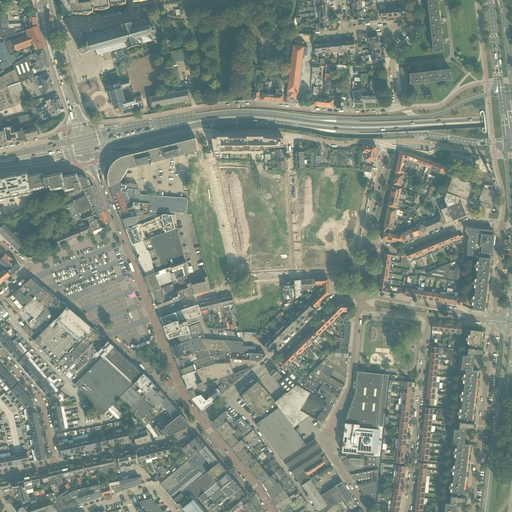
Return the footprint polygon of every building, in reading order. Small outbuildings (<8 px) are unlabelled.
[(62,0),(63,0),(61,1),(63,16),(75,14),(74,13),(79,12),(79,14),(93,12),(93,8),(95,8),(95,10),(110,7),(109,3),(111,3),(111,5),(126,3),(125,0),(91,0),(91,1),(79,2),(78,0),(62,0)] [(428,0),(430,11),(439,10),(437,0),(428,0)] [(387,19),(386,9),(381,10),(380,7),(377,7),(378,14),(381,14),(381,19),(387,19)] [(439,10),(430,11),(432,31),(441,30),(439,10)] [(363,13),(353,14),(354,20),(359,19),(360,22),(370,21),(370,18),(363,19),(363,13)] [(0,39),(4,38),(36,26),(36,17),(32,18),(32,15),(23,15),(23,18),(23,19),(21,19),(21,22),(25,22),(25,28),(8,29),(0,29),(0,39)] [(98,33),(97,31),(96,31),(94,32),(93,32),(94,34),(93,34),(92,33),(91,33),(92,35),(86,36),(85,36),(86,37),(87,42),(80,44),(79,43),(78,44),(79,45),(81,54),(81,55),(82,55),(83,54),(90,52),(92,53),(92,52),(93,51),(96,50),(98,55),(97,56),(98,57),(99,55),(100,55),(101,57),(104,56),(103,54),(104,54),(105,55),(106,55),(105,53),(110,52),(111,53),(112,53),(111,52),(116,50),(117,52),(118,51),(117,50),(122,49),(123,50),(124,50),(123,48),(128,47),(129,47),(128,49),(129,48),(138,46),(140,46),(140,45),(139,45),(138,44),(143,43),(143,44),(144,44),(144,43),(147,43),(148,43),(148,42),(151,41),(151,42),(152,42),(151,41),(152,41),(152,42),(153,42),(154,41),(155,41),(155,40),(154,40),(154,39),(156,38),(157,38),(156,38),(155,34),(156,34),(156,33),(155,33),(156,31),(157,30),(156,30),(155,26),(155,25),(153,24),(153,23),(152,23),(151,19),(151,18),(150,19),(148,19),(148,18),(148,17),(147,18),(145,19),(145,18),(144,18),(144,19),(141,20),(141,19),(140,19),(140,20),(137,21),(137,20),(136,21),(137,22),(133,23),(132,23),(133,21),(133,20),(132,22),(123,24),(122,23),(121,24),(122,25),(123,26),(117,28),(117,26),(116,26),(116,28),(111,29),(111,28),(110,28),(110,30),(105,31),(105,30),(104,30),(104,31),(99,33),(99,31),(98,32),(98,33)] [(8,18),(0,18),(0,22),(0,29),(8,29),(8,18)] [(320,24),(315,24),(316,25),(316,31),(323,31),(323,29),(330,29),(329,23),(320,24)] [(36,26),(4,38),(9,54),(15,52),(15,51),(32,44),(41,41),(42,41),(38,31),(36,26)] [(441,30),(432,31),(434,52),(443,51),(441,30)] [(370,41),(370,44),(379,43),(379,37),(373,37),(373,33),(364,34),(364,39),(367,38),(368,40),(369,41),(370,41)] [(349,41),(350,50),(350,53),(356,52),(356,55),(359,55),(359,52),(359,50),(358,48),(358,45),(355,46),(354,40),(349,41)] [(44,48),(41,41),(32,44),(34,48),(29,49),(31,52),(44,48)] [(297,100),(302,59),(304,59),(305,56),(307,56),(308,48),(304,47),(303,47),(304,42),(295,41),(294,46),(293,46),(289,77),(288,78),(288,82),(289,82),(287,99),(290,99),(294,100),(297,100)] [(4,42),(0,43),(0,52),(4,63),(0,63),(0,64),(2,70),(8,68),(7,65),(17,62),(14,54),(9,56),(4,42)] [(174,52),(168,53),(169,57),(170,63),(176,62),(179,62),(190,59),(189,53),(188,49),(174,52)] [(34,56),(27,58),(29,64),(36,61),(44,58),(41,51),(38,52),(33,54),(34,56)] [(381,54),(371,55),(368,56),(369,61),(367,61),(367,64),(376,63),(376,60),(381,60),(381,54)] [(13,65),(14,69),(18,79),(28,76),(34,74),(32,69),(30,70),(28,64),(29,64),(27,58),(27,57),(13,65)] [(37,63),(31,65),(34,71),(39,69),(40,71),(46,69),(48,68),(45,60),(44,58),(36,61),(37,63)] [(176,62),(170,63),(174,86),(181,85),(176,62)] [(336,74),(347,75),(348,66),(337,65),(336,74)] [(18,79),(14,69),(0,77),(0,110),(3,109),(3,110),(3,109),(11,106),(12,107),(20,103),(26,101),(22,90),(19,82),(18,79)] [(451,70),(430,72),(431,82),(452,79),(451,70)] [(45,73),(34,77),(35,80),(38,87),(40,86),(41,85),(41,88),(43,87),(45,93),(50,91),(54,90),(52,84),(51,81),(47,72),(45,73)] [(431,82),(430,72),(410,75),(411,84),(431,82)] [(322,106),(327,107),(329,93),(329,89),(329,88),(330,82),(330,78),(326,77),(325,93),(326,93),(325,99),(323,98),(322,106)] [(353,83),(352,83),(353,93),(353,97),(353,98),(354,98),(354,103),(355,103),(354,103),(362,103),(361,92),(361,81),(360,81),(360,78),(354,78),(354,81),(353,82),(353,83)] [(254,95),(253,100),(259,101),(262,101),(262,97),(259,97),(259,96),(260,90),(260,89),(257,88),(258,81),(258,80),(258,79),(255,79),(254,92),(254,95)] [(109,91),(115,109),(124,107),(125,111),(136,108),(135,104),(134,99),(126,101),(122,88),(131,85),(129,81),(122,83),(122,80),(115,82),(116,84),(108,87),(110,91),(109,91)] [(361,92),(362,103),(362,104),(363,104),(363,103),(376,102),(375,97),(376,97),(374,82),(369,82),(371,94),(363,94),(363,92),(361,92)] [(149,97),(150,103),(151,108),(191,100),(189,90),(149,97)] [(28,105),(29,109),(31,116),(48,109),(48,111),(50,110),(51,115),(55,113),(64,111),(63,107),(62,107),(61,108),(58,101),(59,101),(60,100),(59,98),(58,97),(56,98),(55,99),(53,100),(51,95),(44,98),(46,106),(37,109),(35,104),(40,102),(38,99),(27,103),(28,105)] [(336,108),(343,109),(343,103),(345,103),(345,97),(337,97),(336,108)] [(24,115),(18,117),(21,124),(26,123),(25,118),(24,116),(24,115)] [(3,131),(6,143),(12,142),(12,141),(10,133),(11,133),(9,125),(14,124),(13,118),(1,121),(3,131)] [(29,125),(28,126),(31,137),(37,135),(34,122),(29,124),(29,125)] [(25,138),(31,137),(28,126),(22,127),(25,138)] [(20,131),(17,132),(19,140),(19,141),(25,139),(25,138),(22,127),(22,128),(19,129),(20,131)] [(17,132),(16,132),(11,133),(10,133),(12,141),(19,140),(17,132)] [(217,138),(212,138),(215,158),(218,158),(221,158),(221,157),(221,155),(221,154),(221,151),(265,151),(265,148),(284,147),(284,144),(284,139),(278,138),(265,136),(246,136),(217,137),(217,138)] [(108,183),(110,187),(119,183),(120,183),(128,169),(172,158),(198,151),(196,138),(173,144),(173,145),(170,146),(169,146),(168,145),(164,146),(162,147),(160,147),(145,151),(145,152),(141,153),(140,152),(121,157),(121,158),(120,158),(118,159),(117,160),(115,162),(114,163),(113,165),(112,166),(111,168),(110,170),(109,171),(109,173),(109,175),(108,177),(108,179),(109,181),(109,183),(108,183)] [(366,159),(366,160),(374,161),(376,148),(375,147),(375,146),(369,145),(367,159),(366,159)] [(398,163),(396,174),(403,175),(404,172),(403,172),(404,169),(402,168),(403,163),(405,163),(404,165),(406,165),(406,163),(410,154),(408,153),(401,151),(400,152),(398,163)] [(408,166),(410,167),(415,155),(410,154),(406,163),(408,164),(408,166)] [(415,155),(410,167),(412,168),(413,166),(416,167),(420,157),(415,155)] [(418,167),(415,175),(417,176),(424,159),(420,157),(416,167),(418,167)] [(417,176),(416,180),(419,181),(422,172),(422,171),(423,167),(426,167),(429,160),(424,159),(417,176)] [(203,162),(193,164),(198,184),(199,188),(199,189),(196,189),(197,194),(199,194),(217,274),(215,275),(209,276),(211,286),(212,286),(217,285),(224,283),(222,274),(229,272),(209,186),(208,181),(203,162)] [(429,174),(428,176),(433,178),(433,176),(438,164),(433,162),(429,174)] [(433,176),(433,178),(434,179),(434,178),(437,179),(440,173),(442,166),(438,164),(433,176)] [(447,167),(442,166),(440,173),(437,179),(435,184),(437,185),(440,178),(443,179),(444,174),(447,167)] [(296,185),(295,185),(296,193),(304,192),(306,213),(297,214),(297,222),(299,222),(300,244),(301,244),(301,253),(322,252),(322,243),(319,243),(315,169),(296,170),(296,185)] [(286,171),(267,172),(270,246),(268,246),(268,255),(289,253),(289,245),(290,245),(288,223),(290,222),(290,214),(281,215),(280,194),(288,193),(288,185),(287,185),(286,171)] [(0,199),(29,194),(30,194),(30,191),(27,175),(26,173),(20,174),(20,175),(15,175),(9,176),(4,177),(4,178),(0,178),(0,199)] [(61,177),(61,173),(60,173),(58,174),(58,173),(51,174),(51,175),(50,175),(50,176),(47,176),(46,176),(45,176),(45,175),(43,175),(42,176),(41,173),(37,174),(36,174),(37,174),(31,175),(30,174),(27,175),(30,191),(48,187),(49,191),(63,188),(64,192),(74,190),(74,191),(81,188),(89,184),(87,179),(79,175),(76,176),(75,174),(71,175),(71,174),(65,175),(65,176),(61,177)] [(459,217),(460,218),(472,213),(467,200),(465,199),(466,197),(468,198),(473,184),(466,181),(466,183),(459,180),(460,179),(453,176),(444,199),(445,202),(439,205),(446,224),(453,221),(453,219),(459,217)] [(110,187),(113,195),(121,192),(141,193),(137,184),(119,183),(110,187)] [(85,196),(96,192),(93,185),(88,187),(82,189),(85,196)] [(496,192),(491,191),(492,186),(484,185),(478,201),(492,207),(496,196),(495,195),(496,192)] [(393,187),(392,192),(404,194),(404,195),(405,195),(407,195),(408,195),(408,194),(406,194),(406,193),(403,193),(403,192),(401,191),(401,188),(398,188),(393,187)] [(73,201),(73,202),(76,208),(99,198),(96,192),(85,196),(73,201)] [(113,195),(116,202),(124,199),(124,200),(129,199),(129,201),(131,202),(188,206),(188,198),(185,197),(156,195),(156,194),(141,193),(121,192),(113,195)] [(392,192),(391,197),(401,199),(402,199),(404,200),(406,200),(407,195),(405,195),(404,195),(404,194),(392,192)] [(32,198),(35,205),(46,201),(43,194),(32,198)] [(391,197),(389,202),(405,205),(406,200),(404,200),(402,199),(401,199),(391,197)] [(76,208),(78,214),(90,209),(90,210),(92,209),(91,208),(101,204),(99,198),(76,208)] [(116,202),(120,212),(128,209),(129,209),(135,209),(145,210),(163,212),(168,212),(187,213),(188,206),(131,202),(129,201),(129,199),(124,200),(124,199),(116,202)] [(81,236),(92,232),(90,226),(89,224),(91,223),(89,217),(81,220),(78,214),(76,208),(73,202),(66,205),(73,220),(77,228),(81,236)] [(90,210),(92,214),(104,210),(101,204),(91,208),(92,209),(90,210)] [(332,207),(328,236),(332,236),(335,213),(340,214),(341,208),(332,207)] [(388,208),(387,213),(399,216),(400,216),(402,216),(402,215),(403,214),(400,213),(400,211),(397,210),(393,209),(388,208)] [(429,208),(427,209),(435,229),(439,227),(435,216),(432,217),(431,215),(429,208)] [(120,212),(123,220),(137,214),(163,213),(163,212),(145,210),(135,209),(129,209),(128,209),(120,212)] [(426,217),(425,217),(425,220),(430,230),(435,229),(427,209),(425,210),(428,217),(426,218),(426,217)] [(91,223),(96,220),(99,219),(99,220),(107,217),(104,211),(96,214),(89,217),(91,223)] [(168,214),(168,212),(163,212),(163,213),(137,214),(123,220),(126,229),(138,224),(154,218),(160,216),(164,214),(165,214),(168,214)] [(12,217),(15,223),(23,219),(20,213),(12,217)] [(436,213),(434,214),(435,216),(439,227),(444,225),(442,220),(442,218),(440,214),(437,215),(437,214),(436,214),(436,213)] [(138,224),(126,229),(127,229),(127,231),(129,235),(132,243),(133,245),(146,240),(142,230),(140,230),(140,228),(141,228),(143,228),(149,226),(149,225),(150,224),(151,225),(157,223),(157,222),(158,222),(160,221),(163,227),(164,226),(165,227),(163,228),(165,232),(176,228),(174,224),(174,222),(172,215),(164,214),(160,216),(154,218),(138,225),(138,224)] [(109,223),(109,221),(107,217),(99,220),(99,219),(96,220),(100,229),(108,225),(109,223)] [(423,219),(420,220),(420,221),(421,222),(422,226),(423,228),(425,232),(430,230),(425,220),(425,217),(423,218),(423,219)] [(92,232),(97,230),(100,229),(96,220),(91,223),(89,224),(90,226),(92,232)] [(419,221),(414,223),(416,227),(419,235),(424,233),(422,228),(421,226),(419,221)] [(411,223),(409,224),(414,237),(419,235),(416,227),(413,228),(412,224),(412,225),(411,223)] [(0,227),(0,234),(17,250),(28,238),(24,235),(20,240),(3,224),(0,227)] [(408,230),(406,230),(410,239),(414,237),(409,224),(406,225),(408,230)] [(146,273),(144,273),(145,275),(145,276),(186,261),(181,244),(181,242),(179,235),(177,228),(176,228),(165,232),(146,240),(133,245),(133,246),(134,247),(135,247),(136,247),(138,251),(141,259),(146,273)] [(403,232),(401,232),(402,232),(402,234),(405,241),(410,239),(406,230),(405,228),(403,228),(402,229),(403,232)] [(467,256),(479,257),(490,258),(493,231),(489,231),(489,230),(489,231),(485,230),(486,230),(485,230),(482,230),(482,229),(481,229),(481,230),(478,229),(474,229),(474,228),(474,229),(471,228),(468,228),(465,229),(468,237),(467,256)] [(77,229),(69,232),(72,240),(80,237),(77,229)] [(69,232),(62,235),(65,243),(72,240),(69,232)] [(457,232),(452,234),(456,244),(461,241),(460,238),(463,237),(462,233),(459,235),(457,232)] [(65,243),(62,235),(61,236),(61,235),(58,236),(57,234),(54,236),(58,246),(65,243)] [(452,234),(446,237),(450,246),(456,244),(452,234)] [(446,237),(440,239),(444,249),(450,246),(446,237)] [(440,239),(434,241),(438,251),(444,249),(440,239)] [(434,241),(428,244),(432,253),(438,251),(434,241)] [(428,244),(423,246),(427,256),(432,253),(428,244)] [(423,246),(417,249),(421,258),(427,256),(423,246)] [(417,249),(411,251),(415,261),(421,258),(417,249)] [(415,261),(411,251),(405,253),(409,263),(415,261)] [(4,254),(0,259),(0,262),(9,270),(6,272),(9,276),(20,267),(4,254)] [(475,265),(475,266),(475,267),(476,267),(478,267),(478,268),(477,275),(489,276),(488,276),(489,272),(489,273),(490,269),(489,269),(489,266),(490,266),(491,262),(490,262),(490,259),(491,259),(490,258),(479,257),(478,265),(477,264),(476,264),(475,265)] [(145,276),(151,292),(188,278),(187,276),(189,275),(186,261),(145,276)] [(427,273),(427,275),(449,279),(460,281),(463,265),(457,264),(455,271),(449,270),(451,263),(427,273)] [(0,274),(3,277),(5,280),(9,276),(4,269),(0,272),(0,274)] [(473,282),(473,284),(474,284),(476,285),(475,292),(487,294),(487,293),(486,293),(487,290),(488,286),(487,286),(487,284),(488,284),(489,280),(488,280),(488,276),(489,276),(477,275),(476,282),(475,282),(474,282),(473,282)] [(194,280),(195,284),(193,284),(192,284),(194,294),(196,294),(208,291),(211,290),(207,276),(194,280)] [(37,282),(32,277),(17,290),(25,297),(37,282)] [(151,292),(155,303),(165,299),(165,297),(168,296),(177,292),(177,291),(180,290),(179,288),(184,286),(183,284),(189,282),(188,278),(151,292)] [(320,288),(320,289),(321,288),(324,288),(324,285),(329,285),(329,278),(314,279),(314,284),(317,284),(317,286),(320,286),(320,288)] [(313,284),(314,284),(314,279),(300,280),(301,290),(311,289),(311,285),(313,285),(313,284)] [(43,287),(37,282),(25,297),(17,290),(11,295),(15,299),(16,300),(22,306),(24,307),(29,302),(43,287)] [(186,289),(185,289),(186,290),(186,289),(187,292),(185,293),(186,297),(195,294),(194,294),(192,284),(191,282),(190,283),(187,284),(187,285),(185,286),(186,289)] [(278,282),(259,283),(260,295),(279,294),(278,282)] [(320,295),(318,297),(321,301),(329,293),(329,285),(324,285),(324,288),(321,288),(320,289),(319,291),(321,293),(319,294),(320,295)] [(177,292),(180,300),(186,297),(185,293),(187,292),(186,289),(186,290),(185,289),(186,289),(185,286),(184,286),(179,288),(180,290),(177,291),(177,292)] [(49,292),(43,287),(29,302),(24,307),(32,316),(36,310),(34,309),(49,292)] [(43,310),(54,297),(49,292),(34,309),(36,310),(32,316),(35,319),(43,310)] [(165,299),(155,303),(157,308),(180,300),(177,292),(168,296),(165,297),(165,299)] [(471,300),(471,301),(471,302),(472,302),(474,302),(474,303),(473,310),(485,311),(484,311),(485,307),(486,304),(485,303),(485,301),(486,301),(486,297),(486,294),(487,294),(475,292),(474,299),(473,299),(472,299),(471,299),(471,300)] [(232,296),(227,297),(229,305),(228,305),(230,312),(231,314),(232,314),(234,313),(236,313),(235,306),(233,307),(232,304),(234,304),(234,303),(233,301),(232,296)] [(274,296),(263,307),(265,309),(276,298),(274,296)] [(43,310),(35,319),(40,324),(45,319),(47,317),(49,315),(52,312),(55,308),(54,308),(55,307),(56,308),(58,305),(61,302),(55,297),(54,297),(43,310)] [(227,297),(220,299),(224,313),(230,312),(228,305),(229,305),(227,297)] [(321,301),(318,297),(311,304),(315,307),(321,301)] [(257,298),(235,303),(238,315),(258,310),(258,312),(263,311),(260,300),(257,301),(257,298)] [(220,299),(214,300),(215,308),(220,307),(221,313),(222,315),(224,315),(224,313),(220,299)] [(299,299),(297,300),(298,301),(298,302),(309,313),(313,309),(307,302),(305,305),(299,299)] [(16,300),(13,303),(19,309),(22,306),(16,300)] [(214,300),(207,302),(209,310),(213,309),(214,313),(215,313),(216,312),(215,308),(214,300)] [(301,309),(299,311),(305,317),(309,313),(298,302),(298,301),(297,300),(294,302),(301,309)] [(49,315),(54,319),(66,306),(61,302),(58,305),(56,308),(55,307),(54,308),(55,308),(52,312),(49,315)] [(207,302),(200,303),(200,304),(201,308),(202,312),(206,310),(207,315),(208,315),(209,322),(212,321),(213,321),(211,315),(211,314),(210,314),(209,310),(207,302)] [(339,303),(333,309),(340,315),(343,312),(343,303),(339,303)] [(0,313),(2,316),(4,318),(8,314),(6,312),(7,312),(0,304),(0,313)] [(194,306),(189,308),(193,317),(197,322),(199,321),(197,315),(199,315),(201,314),(198,305),(196,305),(194,306)] [(56,365),(57,364),(59,362),(84,336),(85,338),(92,329),(66,306),(54,319),(41,334),(33,341),(56,365)] [(165,327),(165,329),(173,326),(178,326),(187,326),(197,322),(193,317),(189,308),(187,308),(161,318),(165,327)] [(293,309),(291,311),(301,321),(305,317),(299,311),(296,313),(293,309)] [(332,312),(330,313),(340,323),(341,321),(338,317),(340,315),(333,309),(332,311),(332,312)] [(291,311),(289,313),(290,314),(292,317),(291,318),(290,318),(297,325),(301,321),(291,311)] [(326,317),(325,317),(328,321),(331,324),(332,323),(334,325),(336,323),(337,325),(340,323),(330,313),(328,315),(327,315),(326,317)] [(325,317),(321,321),(331,331),(333,329),(329,326),(331,324),(328,321),(325,317)] [(286,318),(284,319),(293,328),(294,327),(295,327),(297,325),(290,318),(288,320),(286,318)] [(284,324),(283,326),(289,332),(293,328),(284,319),(282,322),(284,324)] [(318,325),(321,329),(323,331),(325,329),(329,333),(331,331),(321,321),(321,322),(320,323),(319,323),(318,324),(318,325)] [(165,329),(169,339),(177,336),(189,333),(204,334),(203,333),(199,323),(188,327),(187,326),(178,326),(173,326),(165,329)] [(26,325),(22,329),(33,340),(36,336),(26,325)] [(278,325),(276,327),(285,336),(287,334),(288,333),(289,332),(283,326),(281,328),(278,325)] [(315,328),(313,329),(323,339),(325,337),(321,333),(323,332),(323,331),(321,329),(318,325),(317,326),(316,326),(315,327),(315,328)] [(266,326),(263,329),(265,331),(268,335),(277,344),(281,340),(275,334),(273,336),(270,333),(266,330),(268,328),(266,326)] [(277,332),(275,334),(281,340),(282,340),(283,339),(283,338),(285,336),(276,327),(274,329),(277,332)] [(84,336),(59,362),(66,370),(92,342),(99,334),(92,329),(85,338),(84,336)] [(311,331),(309,333),(318,342),(320,340),(322,342),(324,340),(323,339),(313,329),(311,331)] [(466,338),(466,340),(467,340),(468,341),(469,341),(469,342),(468,348),(470,349),(470,348),(480,349),(480,346),(481,346),(481,342),(480,342),(481,340),(482,340),(482,336),(481,336),(482,332),(482,333),(482,332),(471,331),(470,338),(468,338),(467,338),(466,338)] [(7,332),(0,337),(0,341),(2,344),(9,338),(9,337),(10,336),(7,332)] [(169,339),(172,346),(180,343),(180,344),(195,338),(205,339),(204,335),(204,334),(189,333),(177,336),(169,339)] [(316,344),(318,342),(309,333),(307,334),(307,335),(306,337),(315,346),(317,344),(316,344)] [(103,338),(99,334),(92,342),(66,370),(63,373),(66,375),(69,371),(76,365),(77,366),(85,356),(85,357),(94,347),(103,338)] [(266,337),(264,339),(273,348),(275,346),(277,344),(268,335),(267,335),(266,337)] [(302,340),(304,342),(305,343),(304,344),(305,345),(307,347),(308,346),(308,347),(312,350),(315,346),(306,337),(304,338),(303,338),(302,339),(302,340)] [(5,348),(12,342),(9,338),(2,344),(5,348)] [(76,365),(69,371),(73,375),(79,369),(86,362),(92,356),(101,347),(106,341),(103,338),(94,347),(90,352),(85,357),(85,356),(77,366),(76,365)] [(200,349),(221,351),(242,353),(255,353),(256,347),(243,346),(243,342),(205,339),(195,338),(180,344),(180,343),(172,346),(176,357),(185,354),(186,355),(187,354),(187,353),(192,351),(192,352),(200,349)] [(273,348),(264,339),(261,343),(266,348),(269,352),(273,348)] [(12,342),(5,348),(8,352),(17,344),(18,344),(15,340),(12,342)] [(299,343),(298,345),(307,354),(312,359),(315,357),(309,352),(308,352),(310,350),(307,347),(305,345),(304,344),(305,343),(304,342),(302,340),(302,341),(301,341),(300,341),(299,342),(299,343)] [(113,346),(106,341),(101,347),(92,356),(96,359),(100,356),(102,358),(108,352),(113,346)] [(12,356),(21,348),(17,344),(8,352),(12,356)] [(295,346),(294,348),(300,354),(302,353),(305,356),(306,355),(307,354),(298,345),(296,346),(295,346)] [(114,347),(113,346),(108,352),(102,358),(74,384),(78,388),(105,363),(107,361),(108,362),(109,361),(111,363),(113,360),(111,359),(117,353),(118,351),(114,347)] [(21,348),(12,356),(16,360),(24,353),(27,351),(23,347),(21,348)] [(303,357),(300,354),(294,348),(292,349),(292,350),(290,352),(300,361),(302,360),(301,359),(303,357)] [(461,370),(466,370),(471,371),(471,370),(473,354),(475,355),(475,354),(477,354),(482,354),(483,354),(483,350),(480,349),(470,348),(470,349),(469,354),(468,353),(468,356),(463,355),(463,356),(463,358),(462,358),(461,367),(462,367),(462,369),(461,369),(461,370)] [(214,357),(220,358),(221,351),(200,349),(192,352),(187,354),(186,355),(184,355),(177,358),(181,369),(210,358),(214,357)] [(335,357),(348,358),(348,350),(336,349),(335,349),(334,350),(331,353),(335,357)] [(118,351),(117,353),(111,359),(113,360),(111,363),(109,361),(108,362),(107,361),(105,363),(78,388),(82,393),(123,359),(125,358),(118,351)] [(241,360),(254,361),(259,361),(265,355),(265,354),(255,354),(255,353),(242,353),(221,351),(220,358),(241,360)] [(25,354),(17,361),(20,366),(27,360),(29,358),(30,358),(32,356),(28,352),(25,354)] [(287,356),(286,356),(289,360),(292,362),(292,361),(295,364),(297,363),(298,363),(298,364),(300,366),(302,364),(300,361),(290,352),(289,353),(288,353),(287,354),(287,355),(287,356)] [(325,359),(329,361),(346,371),(348,358),(335,357),(331,353),(326,358),(325,359)] [(282,359),(282,360),(292,370),(295,373),(297,372),(293,368),(295,366),(292,362),(289,360),(286,356),(286,357),(285,357),(284,358),(282,360),(282,359)] [(27,360),(20,366),(24,370),(31,364),(33,362),(30,358),(29,358),(27,360)] [(140,371),(127,359),(125,358),(123,359),(82,393),(103,415),(107,410),(112,405),(115,401),(119,398),(130,386),(142,373),(141,373),(140,371)] [(210,358),(181,369),(183,374),(215,363),(214,360),(213,358),(210,358)] [(312,371),(310,373),(337,388),(341,391),(344,385),(340,383),(329,377),(331,376),(333,371),(333,370),(332,369),(326,366),(329,361),(325,359),(323,361),(318,366),(315,369),(312,371)] [(290,371),(292,370),(282,360),(278,363),(284,369),(283,369),(284,370),(286,372),(288,370),(290,371)] [(329,361),(326,366),(332,369),(333,370),(341,374),(346,377),(346,371),(329,361)] [(183,374),(189,390),(218,380),(232,374),(234,374),(230,363),(215,363),(183,374)] [(27,374),(34,368),(31,364),(24,370),(27,374)] [(28,374),(27,374),(31,378),(40,370),(37,366),(34,368),(28,374)] [(275,366),(242,396),(253,409),(278,387),(272,379),(280,372),(275,366)] [(232,374),(218,380),(227,390),(250,370),(248,368),(234,374),(232,374)] [(40,370),(31,378),(34,382),(41,376),(44,374),(40,370)] [(462,378),(462,379),(462,380),(463,380),(465,380),(465,381),(464,387),(476,389),(475,389),(475,385),(476,385),(477,381),(476,381),(476,379),(477,379),(478,375),(477,375),(477,372),(478,372),(478,371),(473,371),(471,370),(471,371),(466,370),(465,377),(464,377),(463,377),(462,378)] [(358,371),(357,384),(380,386),(376,426),(377,426),(383,427),(389,375),(358,371)] [(0,383),(2,382),(3,381),(9,376),(6,372),(0,377),(0,383)] [(119,398),(130,409),(153,384),(152,383),(142,373),(130,386),(119,398)] [(288,375),(278,384),(287,395),(298,385),(288,375)] [(9,376),(3,381),(2,382),(5,385),(6,385),(12,380),(9,376)] [(45,380),(41,376),(34,382),(38,386),(45,380)] [(38,386),(41,390),(51,382),(53,381),(49,377),(47,379),(46,379),(45,380),(39,385),(38,386)] [(12,380),(6,385),(5,385),(9,389),(16,383),(13,380),(12,380)] [(189,390),(192,398),(218,388),(223,393),(227,390),(218,380),(189,390)] [(51,382),(41,390),(45,395),(52,389),(55,386),(51,382)] [(10,390),(13,394),(20,388),(17,384),(10,390)] [(130,409),(129,409),(133,413),(160,391),(160,390),(159,390),(154,385),(153,384),(130,409)] [(460,395),(460,396),(460,397),(461,397),(462,397),(463,397),(462,404),(474,406),(473,406),(473,402),(474,402),(475,398),(474,398),(474,396),(475,396),(476,392),(475,392),(475,389),(476,389),(464,387),(463,394),(461,394),(460,395)] [(20,388),(13,394),(16,398),(17,398),(23,392),(20,389),(20,388)] [(218,388),(192,398),(202,411),(223,393),(218,388)] [(49,399),(56,393),(52,389),(45,395),(49,399)] [(133,413),(139,419),(148,412),(160,403),(159,402),(165,397),(160,391),(133,413)] [(357,391),(347,417),(355,418),(354,423),(372,425),(375,392),(357,391)] [(23,392),(17,398),(16,398),(19,402),(20,401),(22,400),(26,396),(23,392)] [(50,400),(50,403),(59,402),(59,400),(61,399),(56,393),(49,399),(50,400)] [(257,416),(253,420),(288,467),(290,466),(319,511),(354,511),(359,509),(353,501),(348,504),(342,496),(337,487),(332,491),(325,480),(336,474),(314,439),(328,414),(315,406),(317,402),(309,398),(300,393),(289,414),(295,417),(294,419),(283,427),(270,408),(262,414),(263,416),(259,419),(257,416)] [(23,406),(23,405),(27,402),(30,400),(26,396),(22,400),(20,401),(19,402),(23,406)] [(170,403),(169,402),(168,403),(167,402),(168,401),(166,398),(166,397),(165,397),(159,402),(160,403),(148,412),(139,419),(144,424),(170,403)] [(26,410),(27,409),(32,405),(33,404),(30,400),(27,402),(23,405),(23,406),(26,410)] [(172,406),(170,403),(144,424),(145,426),(148,423),(151,428),(175,409),(174,407),(172,408),(172,406)] [(32,405),(27,409),(26,410),(27,410),(27,415),(37,413),(35,406),(33,404),(32,405)] [(458,412),(457,413),(458,414),(459,414),(461,415),(460,422),(461,422),(471,423),(471,420),(472,420),(473,416),(472,416),(472,413),(473,413),(473,410),(473,409),(473,406),(474,406),(462,404),(461,411),(461,412),(459,412),(458,412)] [(112,405),(107,410),(119,421),(123,416),(116,409),(112,405)] [(158,436),(163,435),(159,430),(173,419),(179,414),(178,413),(177,414),(176,413),(177,411),(175,409),(151,428),(158,436)] [(214,425),(217,429),(232,416),(226,410),(214,421),(214,425)] [(167,435),(168,435),(170,434),(171,434),(174,433),(176,432),(179,431),(181,430),(184,428),(186,427),(188,426),(189,425),(181,416),(179,414),(173,419),(159,430),(163,435),(164,436),(164,435),(166,434),(167,435)] [(217,429),(221,434),(221,433),(236,421),(232,416),(217,429)] [(241,417),(236,421),(221,433),(225,439),(239,427),(241,429),(247,424),(241,417)] [(455,443),(457,444),(463,444),(464,428),(466,428),(468,428),(474,427),(474,428),(474,424),(471,423),(461,422),(461,427),(459,427),(459,429),(457,429),(457,428),(455,428),(455,429),(454,429),(455,429),(455,431),(454,431),(453,440),(454,441),(453,443),(454,443),(454,444),(455,444),(455,443)] [(342,450),(342,453),(357,454),(357,452),(374,453),(374,456),(380,457),(383,427),(377,426),(376,429),(360,427),(360,425),(351,424),(345,423),(345,426),(344,426),(345,426),(344,429),(344,432),(343,443),(343,444),(342,446),(342,447),(343,447),(342,449),(342,450)] [(225,439),(233,447),(253,430),(248,424),(247,424),(241,429),(239,427),(225,439)] [(139,432),(142,441),(148,439),(146,431),(145,431),(145,430),(144,430),(143,428),(142,429),(142,428),(142,427),(142,426),(141,426),(140,426),(139,426),(138,426),(136,428),(138,430),(139,432)] [(131,431),(130,432),(132,435),(133,436),(134,439),(134,440),(135,443),(142,441),(139,432),(138,430),(136,428),(136,429),(135,429),(131,431)] [(237,452),(238,451),(257,436),(253,430),(233,447),(237,452)] [(84,435),(82,435),(83,438),(86,449),(91,448),(89,439),(88,437),(88,434),(84,435)] [(178,446),(176,447),(177,448),(179,451),(180,451),(181,453),(182,452),(185,455),(181,457),(185,463),(193,457),(189,452),(201,441),(197,436),(196,435),(194,436),(190,440),(188,442),(185,443),(182,445),(178,446)] [(238,451),(243,458),(261,442),(262,442),(257,436),(238,451)] [(62,439),(57,440),(58,443),(60,455),(65,454),(62,440),(62,439)] [(67,439),(62,440),(65,454),(70,453),(68,442),(67,439)] [(206,446),(201,441),(189,452),(193,457),(206,446)] [(243,458),(248,464),(267,449),(261,442),(243,458)] [(453,452),(453,453),(454,453),(455,454),(456,454),(455,461),(467,462),(466,462),(467,459),(468,459),(468,455),(467,455),(468,452),(469,449),(468,449),(468,445),(469,445),(465,444),(463,444),(457,444),(457,451),(456,451),(454,451),(453,452)] [(173,445),(167,446),(169,454),(169,455),(178,453),(178,452),(174,446),(173,446),(173,445)] [(173,500),(179,495),(207,472),(209,469),(209,468),(218,461),(214,456),(213,456),(210,451),(209,451),(206,446),(193,457),(185,463),(179,468),(160,484),(173,500)] [(248,464),(252,469),(270,454),(267,449),(248,464)] [(18,456),(20,463),(21,463),(28,462),(26,453),(21,454),(21,456),(20,456),(18,456)] [(118,458),(120,470),(121,472),(140,467),(136,453),(118,457),(118,458)] [(252,469),(256,473),(274,458),(270,454),(252,469)] [(20,463),(18,456),(15,457),(15,455),(10,456),(11,462),(12,465),(17,464),(20,463)] [(340,456),(340,459),(342,461),(342,462),(348,472),(349,472),(351,475),(379,469),(380,457),(364,455),(364,460),(358,459),(350,458),(349,461),(347,458),(346,456),(345,456),(340,456)] [(181,457),(175,463),(176,464),(179,468),(185,463),(181,457)] [(106,459),(106,460),(108,472),(109,472),(120,470),(118,458),(113,459),(113,458),(106,459)] [(256,473),(260,478),(277,463),(274,458),(256,473)] [(108,472),(106,460),(99,461),(102,474),(109,472),(108,472)] [(99,461),(92,462),(94,472),(94,470),(98,470),(98,473),(101,472),(99,461)] [(451,469),(451,470),(452,471),(453,471),(454,471),(453,478),(465,480),(464,480),(465,476),(466,476),(466,472),(465,472),(466,470),(467,466),(466,466),(466,463),(467,463),(467,462),(455,461),(455,468),(454,468),(452,468),(451,469)] [(92,462),(85,464),(86,469),(86,472),(90,471),(92,478),(96,477),(95,474),(94,472),(92,462)] [(196,500),(197,498),(228,473),(220,463),(208,473),(207,472),(179,495),(184,502),(192,495),(196,500)] [(260,478),(264,482),(281,468),(277,463),(260,478)] [(83,465),(76,466),(77,474),(85,472),(84,470),(83,465)] [(165,469),(162,465),(157,469),(162,475),(167,471),(165,469)] [(76,466),(69,468),(70,476),(77,474),(76,466)] [(69,468),(62,469),(63,477),(64,479),(64,480),(71,478),(70,476),(70,475),(69,468)] [(262,483),(267,490),(287,477),(281,468),(264,482),(262,483)] [(62,469),(53,472),(56,484),(57,486),(60,485),(60,483),(62,483),(61,479),(61,478),(63,477),(62,469)] [(350,475),(357,485),(377,481),(379,469),(351,475),(350,475)] [(53,472),(47,473),(49,481),(50,484),(50,485),(52,493),(53,493),(54,493),(57,497),(61,495),(57,486),(56,484),(53,472)] [(41,474),(40,475),(41,481),(43,480),(44,483),(49,481),(47,473),(41,474)] [(199,497),(203,503),(232,479),(228,473),(197,498),(199,497)] [(38,475),(30,477),(32,485),(37,483),(38,488),(43,487),(41,481),(40,475),(38,475)] [(30,477),(24,478),(24,480),(26,490),(33,489),(32,485),(30,477)] [(122,490),(141,484),(139,477),(129,479),(123,480),(119,481),(122,490)] [(268,491),(273,498),(281,492),(293,484),(287,477),(267,490),(267,491),(268,491)] [(449,486),(449,487),(450,488),(451,488),(452,488),(452,492),(451,496),(453,496),(462,497),(463,494),(464,494),(464,492),(464,490),(463,490),(464,487),(465,484),(464,483),(464,480),(465,480),(453,478),(452,485),(452,486),(450,485),(449,486)] [(17,479),(16,480),(18,493),(26,490),(24,480),(18,481),(17,479)] [(203,503),(207,508),(237,484),(232,479),(203,503)] [(11,483),(8,483),(10,489),(14,494),(16,493),(18,493),(18,492),(16,480),(11,481),(11,483)] [(8,481),(0,483),(3,494),(7,500),(14,495),(14,494),(10,489),(8,483),(8,481)] [(111,492),(112,493),(122,490),(119,481),(116,482),(109,483),(108,483),(111,492)] [(377,481),(357,485),(368,502),(375,500),(377,481)] [(342,482),(336,486),(337,487),(342,496),(348,492),(342,482)] [(99,485),(103,496),(112,493),(111,492),(108,483),(99,485)] [(212,511),(216,509),(230,497),(241,489),(237,484),(207,508),(210,511),(212,511)] [(273,498),(276,504),(298,491),(294,486),(294,487),(293,484),(281,492),(273,498)] [(68,490),(67,491),(68,492),(74,501),(75,500),(78,504),(103,496),(99,485),(92,486),(94,493),(79,498),(76,490),(70,492),(68,490)] [(241,489),(230,497),(232,499),(227,504),(229,507),(232,505),(245,494),(241,489)] [(26,490),(18,493),(20,498),(22,498),(23,501),(21,502),(22,505),(23,506),(31,503),(29,498),(26,490)] [(64,508),(64,509),(78,504),(75,500),(74,501),(68,492),(67,491),(61,495),(57,497),(64,508)] [(276,504),(279,509),(301,496),(298,491),(276,504)] [(38,503),(37,497),(34,492),(32,493),(33,497),(29,498),(31,503),(31,504),(38,503)] [(348,504),(354,501),(348,492),(343,496),(348,504)] [(57,497),(54,493),(49,494),(46,494),(47,495),(50,500),(53,504),(57,511),(64,509),(64,508),(57,497)] [(205,511),(196,500),(192,495),(184,502),(179,495),(173,500),(183,511),(205,511)] [(244,505),(250,500),(246,495),(241,500),(240,499),(232,506),(224,511),(237,511),(245,506),(244,505)] [(279,509),(280,511),(287,511),(305,502),(301,496),(279,509)] [(454,511),(456,502),(458,502),(459,502),(459,501),(465,501),(465,502),(466,498),(462,497),(453,496),(452,501),(451,501),(450,503),(446,503),(445,503),(446,503),(446,505),(445,505),(444,511),(454,511)] [(18,504),(14,508),(16,511),(23,506),(22,505),(21,502),(23,501),(22,498),(20,498),(17,499),(18,504)] [(144,511),(162,511),(151,498),(137,503),(144,511)] [(247,511),(254,507),(250,500),(244,505),(245,506),(237,511),(247,511)] [(287,511),(298,511),(305,508),(308,506),(305,502),(287,511)]
